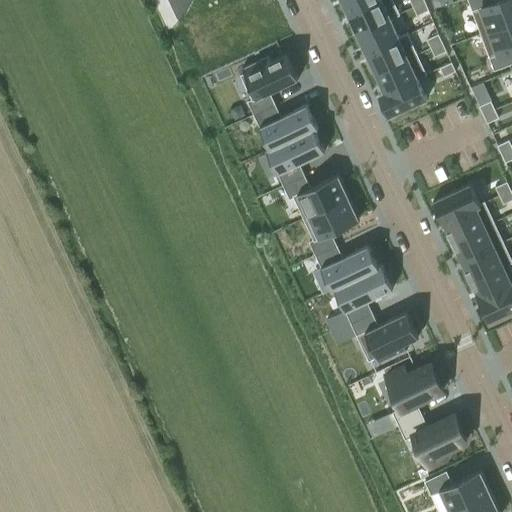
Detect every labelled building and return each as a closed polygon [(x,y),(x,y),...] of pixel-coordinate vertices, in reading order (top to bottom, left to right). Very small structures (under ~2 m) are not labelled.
[(341,0),(348,14),(378,0),(341,0)] [(392,0),(378,0),(348,14),(358,34),(399,14),(392,0)] [(422,0),(408,0),(412,8),(424,3),(422,0)] [(495,0),(468,0),(481,33),(511,21),(511,0),(497,0),(496,1),(495,0)] [(236,14),(223,20),(235,44),(227,48),(233,60),(253,50),(248,38),(271,28),(259,3),(249,8),(247,5),(234,11),(236,14)] [(424,3),(412,8),(416,17),(428,11),(424,3)] [(399,14),(358,34),(367,53),(408,34),(407,33),(399,37),(390,19),(399,16),(399,14)] [(511,21),(481,33),(494,69),(511,62),(511,21)] [(408,34),(367,53),(376,73),(417,54),(408,34)] [(438,34),(427,39),(431,47),(442,42),(438,34)] [(442,42),(431,47),(435,56),(446,50),(442,42)] [(245,71),(241,73),(252,98),(248,100),(254,113),(276,103),(270,91),(299,78),(293,66),(286,53),(283,54),(272,59),(270,53),(243,66),(245,71)] [(417,54),(376,73),(384,91),(379,94),(379,95),(426,73),(417,54)] [(452,62),(440,67),(444,76),(456,70),(452,62)] [(426,73),(379,95),(389,116),(427,98),(418,78),(427,74),(426,73)] [(491,100),(479,106),(483,114),(495,109),(491,100)] [(276,103),(254,113),(261,128),(263,127),(271,145),(266,148),(267,149),(318,126),(307,103),(281,115),(276,103)] [(495,109),(483,114),(487,123),(499,117),(495,109)] [(318,126),(267,149),(268,151),(270,150),(278,168),(276,169),(278,172),(283,184),(305,174),(299,162),(325,150),(315,129),(318,127),(318,126)] [(511,145),(509,139),(497,145),(501,153),(511,148),(511,145)] [(511,148),(501,153),(505,162),(511,158),(511,148)] [(305,174),(283,184),(290,197),(294,195),(304,217),(349,196),(342,181),(343,181),(339,173),(311,186),(305,174)] [(507,181),(495,186),(499,195),(511,189),(507,181)] [(471,183),(433,201),(442,221),(485,201),(480,203),(471,183)] [(511,191),(511,189),(499,195),(503,203),(511,199),(511,191)] [(349,196),(304,217),(314,238),(309,240),(316,253),(337,243),(331,232),(356,220),(359,218),(349,196)] [(485,201),(442,221),(451,241),(494,221),(485,201)] [(494,221),(451,241),(461,260),(503,241),(494,221)] [(511,259),(503,241),(461,260),(470,280),(511,260),(511,259)] [(337,243),(316,253),(323,269),(325,268),(333,286),(331,287),(332,288),(382,265),(382,263),(378,265),(368,243),(343,255),(337,243)] [(511,260),(470,280),(479,300),(511,284),(511,270),(509,263),(511,261),(511,260)] [(382,265),(332,288),(333,290),(338,287),(346,305),(344,306),(351,321),(373,311),(367,300),(393,287),(382,265)] [(511,284),(479,300),(488,320),(511,309),(511,284)] [(373,311),(351,321),(369,359),(378,355),(380,361),(407,348),(404,343),(415,338),(415,337),(418,336),(412,322),(407,310),(378,323),(373,311)] [(390,382),(386,384),(397,408),(393,410),(399,424),(422,413),(416,401),(443,389),(431,363),(407,374),(404,367),(387,375),(390,382)] [(422,413),(399,424),(405,438),(414,434),(429,465),(446,457),(443,450),(467,439),(455,413),(428,426),(422,413)] [(446,470),(425,479),(431,493),(440,489),(449,510),(444,511),(447,511),(491,492),(484,477),(485,477),(481,469),(452,482),(446,470)] [(500,511),(491,492),(447,511),(500,511)]
